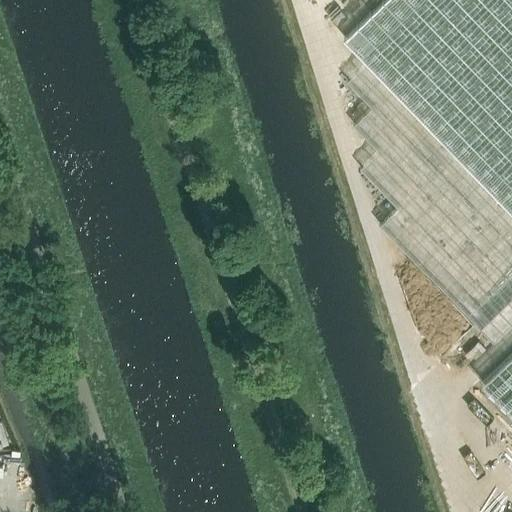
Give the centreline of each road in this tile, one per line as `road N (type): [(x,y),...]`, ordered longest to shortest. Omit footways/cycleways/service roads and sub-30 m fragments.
road 1 (track): [(142,0),(311,511)]
road 2 (unclassified): [(0,128),(123,511)]
